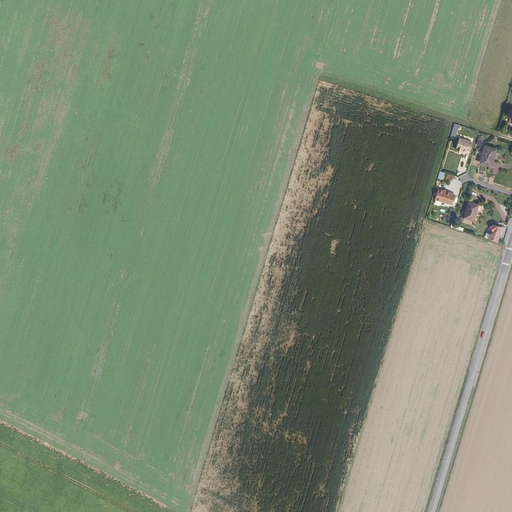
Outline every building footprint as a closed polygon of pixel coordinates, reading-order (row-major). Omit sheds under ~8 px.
[(456,137),(459,126),(454,124),(451,136),(456,137)] [(469,151),(472,142),(458,138),(455,149),(462,151),(465,152),(466,150),(469,151)] [(489,168),(495,151),(484,147),(478,165),(489,168)] [(452,206),(455,195),(446,193),(447,192),(439,190),(435,201),(452,206)] [(473,221),(478,205),(468,202),(463,218),(473,221)] [(497,243),(500,233),(496,232),(489,236),(488,240),(497,243)]
